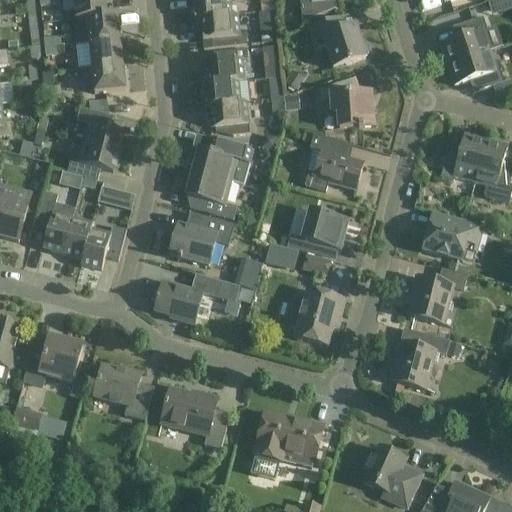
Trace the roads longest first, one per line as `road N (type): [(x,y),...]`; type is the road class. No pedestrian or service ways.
road 1 (residential): [(117,309),(154,180),(162,78),(156,0)]
road 2 (residential): [(342,393),(423,101)]
road 3 (residential): [(342,393),(158,346),(117,309)]
road 4 (residential): [(511,475),(372,416),(342,393)]
road 5 (residential): [(117,309),(0,285)]
